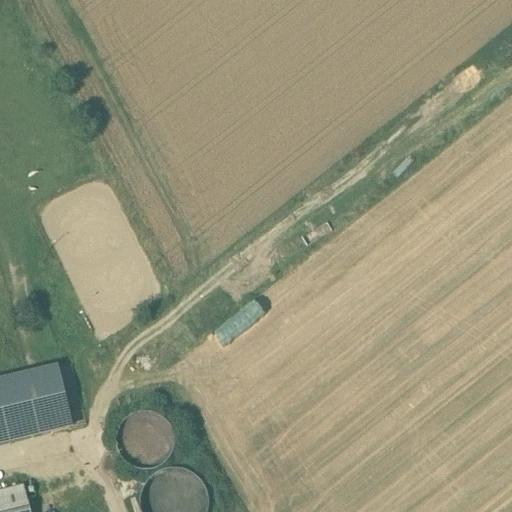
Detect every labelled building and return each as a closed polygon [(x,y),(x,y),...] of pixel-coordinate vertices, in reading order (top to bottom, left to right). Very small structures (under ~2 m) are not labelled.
[(373,135),(331,167),(346,186),(388,154),(373,135)] [(55,371),(0,384),(0,446),(70,430),(55,371)] [(174,458),(156,411),(109,429),(127,475),(174,458)] [(205,511),(184,465),(141,485),(153,511),(205,511)] [(28,511),(23,490),(0,495),(0,511),(28,511)]
